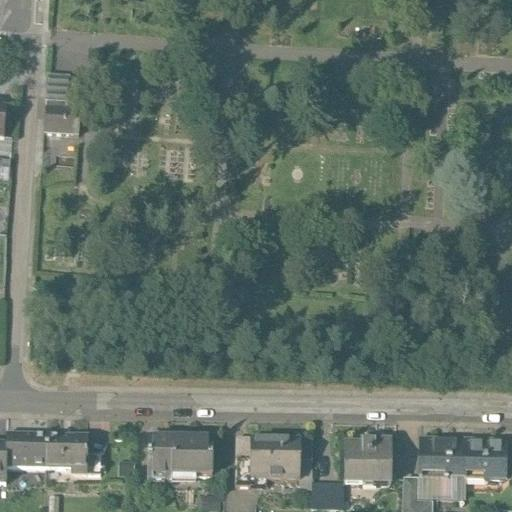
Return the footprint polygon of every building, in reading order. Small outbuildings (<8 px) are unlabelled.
[(69,87),(48,86),(44,145),(78,148),(80,120),(67,119),(69,87)] [(45,445),(5,444),(6,443),(4,443),(4,454),(0,454),(0,491),(4,491),(4,477),(44,477),(45,445)] [(82,446),(45,445),(44,477),(81,478),(81,480),(85,480),(85,460),(86,443),(82,443),(82,446)] [(212,449),(148,446),(147,482),(210,485),(212,449)] [(462,449),(417,448),(416,486),(418,486),(418,480),(441,480),(441,487),(443,487),(443,485),(461,486),(462,449)] [(298,450),(250,449),(249,488),(296,489),(298,450)] [(502,451),(462,449),(461,486),(461,489),(463,489),(463,482),(471,482),(472,481),(481,491),(501,491),(501,489),(501,459),(502,451)] [(390,451),(359,451),(359,456),(343,455),(342,493),(360,493),(360,488),(389,488),(390,451)] [(511,459),(501,459),(501,489),(511,489),(511,459)] [(99,461),(85,460),(85,480),(85,486),(99,486),(99,461)]
